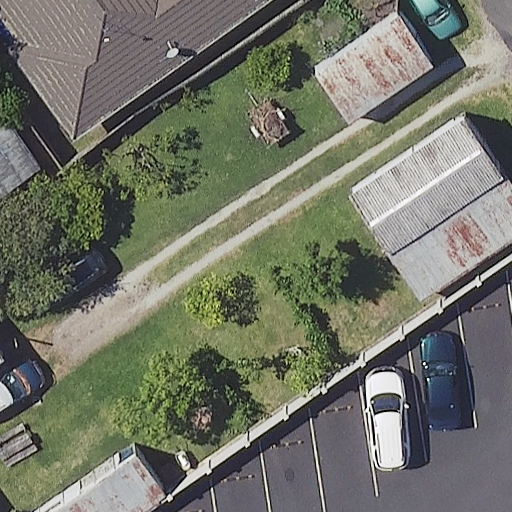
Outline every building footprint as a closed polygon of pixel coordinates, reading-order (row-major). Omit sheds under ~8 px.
[(11,42),(75,134),(266,0),(0,0),(0,2),(23,34),(11,42)] [(321,69),(356,119),(442,58),(407,9),(321,69)] [(0,93),(0,202),(52,166),(0,93)] [(511,240),(511,169),(470,110),(354,191),(430,298),(511,240)] [(0,363),(15,353),(0,331),(0,363)] [(140,511),(174,489),(143,445),(46,511),(140,511)]
